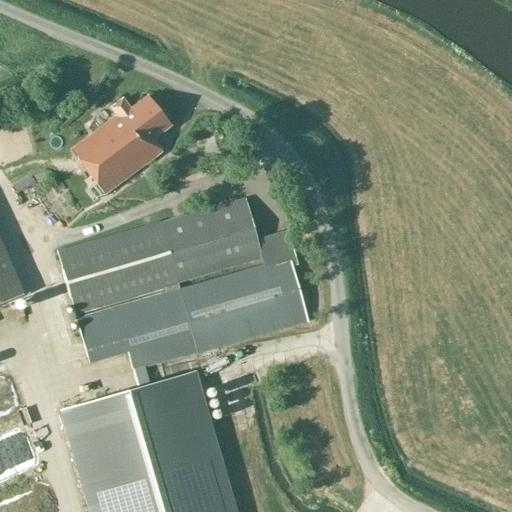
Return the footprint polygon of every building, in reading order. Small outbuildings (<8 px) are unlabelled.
[(116,118),(69,150),(100,194),(159,153),(151,140),(168,128),(147,98),(129,110),(121,100),(109,108),(116,118)] [(0,126),(0,162),(21,159),(18,142),(10,144),(7,125),(0,126)] [(127,351),(132,371),(195,353),(196,354),(307,322),(291,267),(296,266),(287,232),(256,240),(243,199),(184,217),(149,226),(55,254),(73,314),(74,321),(87,363),(127,351)] [(0,304),(22,295),(0,243),(0,304)] [(229,511),(190,376),(63,412),(92,511),(229,511)] [(0,511),(56,511),(48,488),(0,503),(0,511)]
